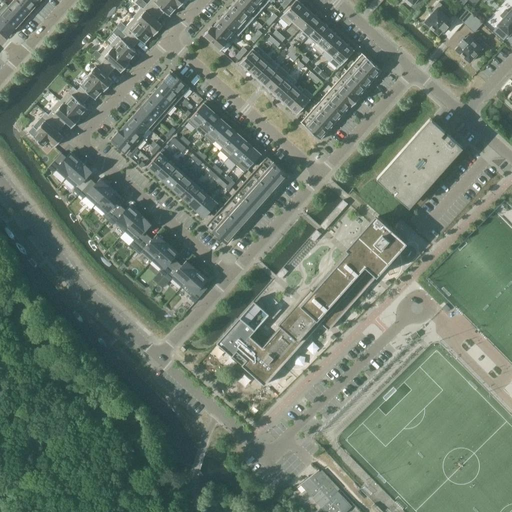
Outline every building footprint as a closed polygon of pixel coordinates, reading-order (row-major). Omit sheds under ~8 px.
[(5,3),(23,19),(30,11),(18,0),(14,0),(9,6),(5,3)] [(35,0),(18,0),(30,11),(38,2),(35,0)] [(178,8),(179,7),(170,0),(150,0),(147,4),(161,16),(165,12),(170,16),(170,15),(177,7),(178,7),(178,8)] [(253,19),(261,10),(249,0),(236,0),(235,2),(253,19)] [(249,0),(261,10),(269,2),(266,0),(249,0)] [(288,25),(305,7),(297,0),(295,0),(280,18),(280,19),(288,25)] [(246,27),(253,19),(235,2),(227,10),(246,27)] [(448,26),(447,25),(451,20),(444,14),(447,10),(439,2),(432,9),(434,11),(429,16),(424,22),(430,27),(430,28),(433,30),(438,35),(442,30),(444,31),(448,26)] [(5,3),(0,8),(0,14),(15,28),(23,19),(5,3)] [(157,21),(161,16),(147,4),(143,8),(141,7),(133,16),(154,35),(162,25),(157,21)] [(292,22),(300,29),(313,14),(305,7),(288,25),(289,26),(292,22)] [(508,36),(511,31),(511,8),(508,13),(505,10),(500,16),(503,19),(497,25),(508,36)] [(227,10),(219,19),(238,36),(246,27),(227,10)] [(472,14),(467,10),(459,19),(464,23),(472,14)] [(0,14),(0,15),(0,30),(7,36),(15,28),(0,14)] [(308,36),(321,21),(313,14),(300,29),(308,36)] [(472,14),(464,23),(474,32),(482,23),(472,14)] [(153,36),(154,35),(133,16),(133,17),(134,18),(126,27),(122,32),(136,44),(140,39),(145,44),(146,43),(145,43),(153,34),(153,35),(153,36)] [(231,44),(238,36),(219,19),(212,27),(212,26),(211,27),(231,44)] [(308,36),(316,43),(329,28),(321,21),(308,36)] [(230,44),(231,44),(211,27),(203,36),(220,50),(219,50),(220,51),(228,42),(230,44)] [(316,43),(324,51),(337,35),(329,28),(316,43)] [(136,54),(137,53),(132,48),(136,44),(122,32),(126,35),(122,40),(118,36),(109,45),(129,63),(130,62),(129,62),(128,62),(136,53),(136,54)] [(328,61),(329,61),(345,43),(337,35),(324,51),(332,57),(328,61)] [(487,46),(479,38),(475,42),(468,35),(464,40),(463,39),(458,44),(459,45),(455,50),(460,54),(463,57),(469,62),(474,56),(475,57),(479,52),(481,53),(487,46)] [(353,49),(346,43),(345,43),(329,61),(336,68),(336,69),(337,69),(347,58),(354,50),(353,49)] [(121,72),(129,63),(109,45),(112,48),(104,57),(104,58),(104,57),(105,58),(101,63),(111,72),(115,67),(120,72),(121,72)] [(256,45),(253,48),(239,64),(240,64),(248,71),(264,52),(256,45)] [(264,52),(248,71),(256,78),(272,60),(264,52)] [(321,139),(328,130),(350,106),(351,107),(360,97),(359,96),(381,71),(381,72),(382,71),(362,53),(300,122),(320,140),(321,139)] [(272,60),(256,78),(264,86),(281,67),(272,60)] [(107,76),(111,72),(101,63),(97,67),(96,66),(87,75),(104,91),(113,81),(113,80),(112,81),(107,76)] [(272,93),(289,74),(281,67),(264,86),(272,93)] [(170,73),(163,80),(182,97),(183,96),(179,93),(186,85),(170,70),(169,71),(172,73),(171,73),(170,73)] [(272,93),(280,100),(293,85),(286,78),(289,74),(272,93)] [(104,91),(87,75),(87,76),(88,76),(88,77),(81,85),(80,85),(81,86),(77,90),(73,87),(86,99),(91,95),(96,99),(96,98),(103,90),(104,90),(103,91),(104,91)] [(164,81),(157,89),(175,105),(182,97),(163,80),(164,81)] [(293,85),(280,100),(288,107),(305,88),(304,88),(301,92),(293,85)] [(59,100),(80,118),(80,117),(79,118),(79,117),(86,109),(87,109),(87,108),(82,104),(86,99),(73,87),(69,92),(68,91),(60,100),(59,99),(59,100)] [(305,88),(288,107),(296,114),(295,114),(296,115),(313,95),(312,95),(305,88)] [(149,98),(167,114),(175,105),(157,89),(149,98)] [(149,98),(141,106),(159,122),(167,114),(149,98)] [(71,128),(80,118),(59,100),(51,109),(52,110),(48,115),(45,112),(45,113),(62,127),(66,123),(71,127),(71,128)] [(196,129),(212,111),(203,103),(187,121),(196,129)] [(152,131),(159,122),(141,106),(134,115),(152,131)] [(212,111),(196,129),(204,136),(220,118),(212,111)] [(36,131),(37,130),(39,132),(34,137),(33,137),(44,146),(48,141),(54,146),(54,147),(64,136),(63,136),(58,132),(62,127),(45,113),(41,118),(33,127),(37,130),(36,130),(36,131)] [(152,131),(134,115),(126,123),(144,139),(145,139),(141,136),(148,128),(152,131)] [(228,125),(220,118),(204,136),(212,143),(228,125)] [(379,180),(406,204),(459,144),(432,120),(379,180)] [(144,139),(126,123),(119,132),(119,131),(118,131),(137,148),(144,139)] [(228,125),(212,143),(212,144),(215,140),(223,147),(236,132),(228,125)] [(129,157),(137,148),(118,131),(111,138),(112,139),(111,140),(109,138),(109,139),(129,157)] [(244,140),(236,132),(223,147),(231,154),(244,140)] [(231,154),(239,161),(252,147),(244,140),(231,154)] [(239,161),(240,161),(248,169),(260,154),(252,147),(239,161)] [(56,170),(65,179),(80,162),(76,158),(76,157),(71,152),(66,157),(61,153),(48,167),(54,172),(56,170)] [(147,166),(148,167),(155,174),(171,156),(171,157),(171,156),(168,159),(160,152),(147,166)] [(164,181),(179,163),(171,156),(155,174),(164,181)] [(279,183),(280,184),(288,175),(267,156),(205,225),(227,244),(235,235),(234,234),(279,183)] [(85,166),(80,162),(65,179),(75,187),(73,190),(78,194),(91,179),(81,190),(77,186),(91,171),(85,165),(85,166)] [(179,163),(164,181),(172,188),(188,170),(179,163)] [(180,196),(196,178),(188,170),(172,188),(180,196)] [(196,178),(180,196),(188,203),(204,185),(196,178)] [(85,196),(95,205),(110,188),(105,184),(106,184),(100,179),(96,184),(91,179),(78,194),(83,199),(85,196)] [(204,185),(188,203),(196,210),(212,192),(204,185)] [(103,216),(108,220),(121,206),(120,205),(111,216),(107,212),(121,197),(115,192),(114,192),(110,188),(95,205),(105,213),(103,216)] [(212,192),(196,210),(204,217),(217,203),(209,196),(212,192)] [(348,204),(343,200),(336,207),(341,211),(348,204)] [(121,206),(108,220),(113,225),(115,223),(125,231),(139,215),(135,211),(135,210),(130,205),(125,210),(121,206)] [(336,207),(327,218),(331,222),(341,211),(336,207)] [(375,214),(345,248),(348,250),(313,290),(310,287),(278,323),(280,326),(262,346),(250,335),(269,314),(254,300),(240,316),(216,342),(264,385),(320,322),(328,330),(407,242),(375,214)] [(129,245),(135,250),(148,235),(143,231),(150,223),(144,218),(144,219),(139,215),(125,231),(134,240),(129,245)] [(327,218),(320,225),(325,229),(331,222),(327,218)] [(314,242),(321,234),(316,230),(309,238),(314,242)] [(152,239),(148,235),(135,250),(140,254),(142,252),(151,261),(166,244),(162,240),(162,239),(157,234),(152,239)] [(159,271),(164,276),(177,261),(173,257),(177,252),(171,247),(171,248),(166,244),(151,261),(161,269),(159,271)] [(171,278),(181,287),(196,270),(191,266),(192,266),(186,261),(182,266),(177,261),(164,276),(169,281),(171,278)] [(288,271),(283,267),(276,275),(281,279),(288,271)] [(196,270),(181,287),(191,296),(189,298),(194,303),(207,288),(202,284),(207,279),(201,274),(200,274),(196,270)] [(334,511),(337,510),(339,511),(345,511),(349,509),(339,498),(342,496),(339,492),(318,470),(319,469),(309,477),(308,475),(299,484),(297,486),(297,487),(300,484),(309,494),(308,494),(325,511),(334,511)] [(404,511),(372,479),(363,489),(385,511),(404,511)]
